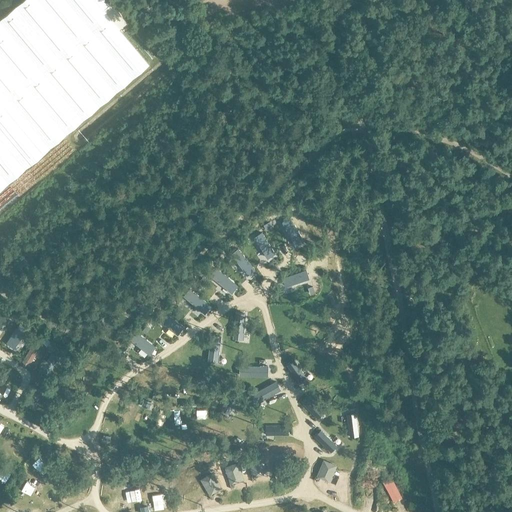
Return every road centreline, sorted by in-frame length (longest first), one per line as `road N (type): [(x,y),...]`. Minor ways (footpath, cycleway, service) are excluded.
road 1 (unknown): [(0,293),(82,342),(98,340),(340,131),(365,121)]
road 2 (unknown): [(435,511),(365,121)]
road 3 (track): [(98,430),(206,411),(248,440),(306,443)]
road 4 (unknown): [(365,121),(395,123),(465,149),(511,176)]
road 5 (unknown): [(344,23),(446,17),(461,0)]
road 6 (unknown): [(365,121),(336,0)]
